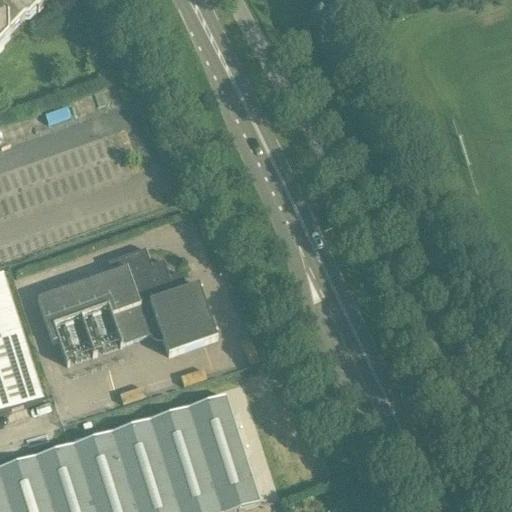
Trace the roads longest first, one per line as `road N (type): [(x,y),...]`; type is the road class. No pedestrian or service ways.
road 1 (secondary): [(439,511),(189,0)]
road 2 (unclassified): [(511,463),(283,97),(233,0)]
